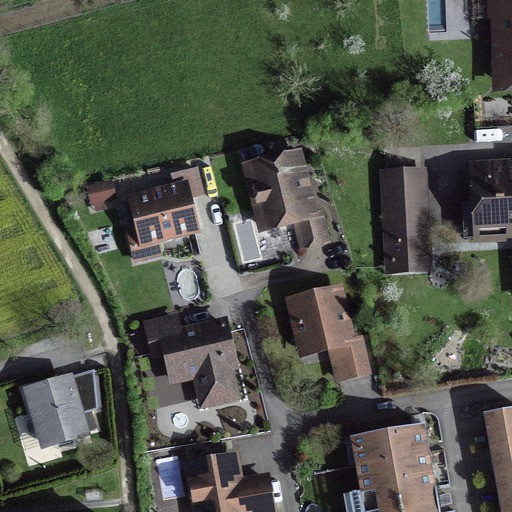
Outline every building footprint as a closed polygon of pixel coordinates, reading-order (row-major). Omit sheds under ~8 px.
[(495,41),(497,84),(511,82),(511,0),(501,0),(503,41),(495,41)] [(325,242),(318,216),(311,218),(296,157),(247,169),(262,229),(294,222),(301,249),(325,243),(325,242)] [(511,167),(473,170),(476,240),(511,237),(511,167)] [(173,240),(178,236),(194,232),(187,201),(201,197),(195,171),(171,177),(175,191),(130,201),(138,235),(128,237),(134,262),(160,256),(156,242),(157,241),(163,242),(168,242),(173,240)] [(419,173),(390,175),(394,255),(389,256),(390,274),(425,272),(419,173)] [(105,185),(86,189),(90,206),(109,201),(105,185)] [(290,303),(303,356),(330,350),(338,382),(366,375),(358,341),(348,344),(337,292),(312,298),(307,295),(303,300),(290,303)] [(225,368),(233,366),(223,326),(178,337),(174,320),(145,327),(152,356),(164,353),(168,371),(182,367),(184,374),(190,377),(196,376),(200,394),(230,387),(225,368)] [(27,393),(43,448),(83,436),(67,381),(27,393)] [(501,511),(511,511),(511,410),(482,416),(482,418),(484,418),(501,511)] [(413,511),(410,495),(434,491),(429,472),(425,472),(417,428),(354,439),(364,493),(359,494),(361,511),(413,511)] [(207,511),(264,511),(271,511),(266,481),(238,486),(233,460),(187,468),(194,503),(205,501),(207,511)]
